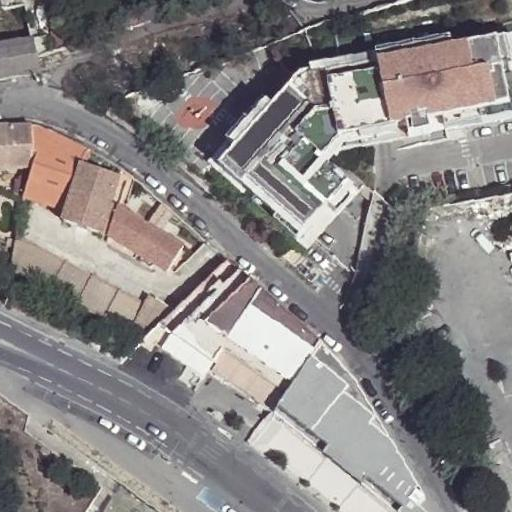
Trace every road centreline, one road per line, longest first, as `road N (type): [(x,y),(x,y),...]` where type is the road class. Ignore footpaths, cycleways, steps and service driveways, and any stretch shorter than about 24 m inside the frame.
road 1 (residential): [(0,102),(52,104),(145,167),(325,322),(363,361),(453,511)]
road 2 (secondary): [(270,501),(170,430),(77,378)]
